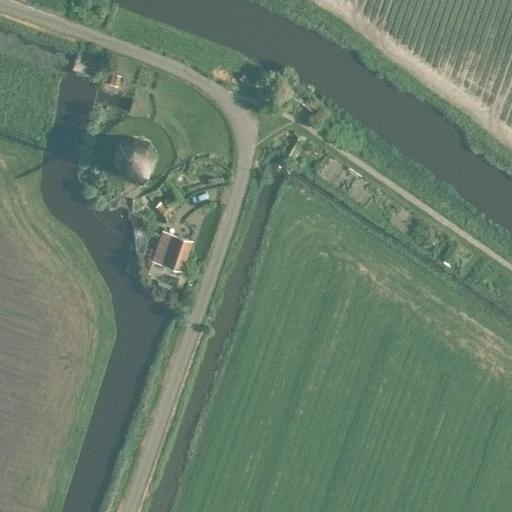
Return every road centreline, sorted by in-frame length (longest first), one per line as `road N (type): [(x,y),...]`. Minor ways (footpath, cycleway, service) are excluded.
road 1 (unclassified): [(132,511),(234,215),(245,131),(232,105)]
road 2 (unclassified): [(0,7),(155,60),(232,105)]
